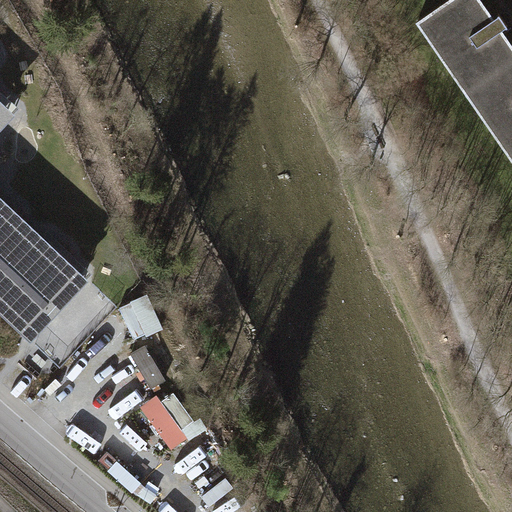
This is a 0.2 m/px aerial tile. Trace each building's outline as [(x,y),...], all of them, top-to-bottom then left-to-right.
[(499,12),(492,16),(480,0),(445,0),(417,20),(464,87),(511,53),(511,45),(500,27),(507,23),(503,17),(499,12)] [(511,53),(464,87),(510,154),(511,153),(511,53)] [(74,281),(0,211),(0,299),(30,328),(74,281)] [(137,340),(165,327),(148,293),(121,306),(137,340)] [(153,387),(168,378),(148,346),(134,354),(153,387)] [(167,446),(200,427),(174,385),(142,404),(167,446)]
